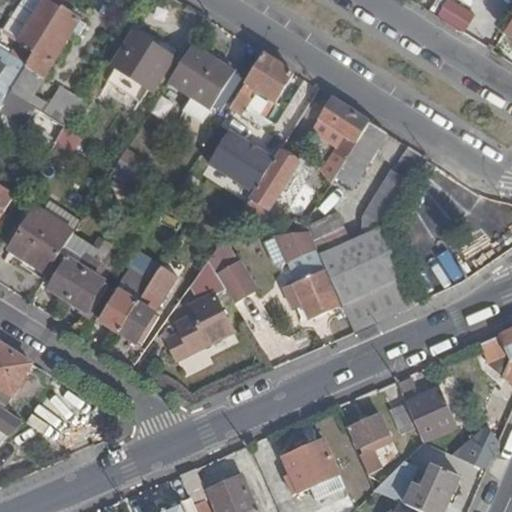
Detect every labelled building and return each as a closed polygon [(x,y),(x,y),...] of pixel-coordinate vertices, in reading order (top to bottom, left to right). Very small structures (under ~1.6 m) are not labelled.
[(47,0),(45,0),(11,54),(28,65),(63,9),(47,0)] [(47,0),(63,9),(68,0),(47,0)] [(469,33),(479,13),(452,0),(447,0),(439,18),(469,33)] [(82,21),(63,9),(28,65),(10,94),(65,128),(82,101),(60,88),(50,104),(35,95),(82,21)] [(113,69),(153,94),(177,57),(136,31),(113,69)] [(235,70),(193,44),(169,83),(209,106),(219,97),(235,70)] [(0,110),(10,94),(28,65),(11,54),(0,72),(0,110)] [(296,75),(269,58),(258,66),(231,108),(244,116),(254,100),(252,98),(256,90),(277,104),(296,75)] [(31,120),(59,137),(62,132),(65,128),(10,94),(0,110),(0,112),(26,129),(31,120)] [(345,164),(371,123),(355,113),(334,99),(320,120),(345,136),(338,148),(336,152),(341,155),(338,160),(345,164)] [(313,133),(338,148),(345,136),(320,120),(313,133)] [(389,134),(371,123),(345,164),(341,171),(337,177),(354,188),(389,134)] [(230,131),(210,163),(255,192),(275,161),(230,131)] [(77,141),(62,132),(59,137),(55,143),(70,152),(77,141)] [(70,152),(55,143),(50,153),(70,164),(76,155),(70,152)] [(384,229),(428,159),(410,147),(365,219),(366,237),(384,229)] [(306,165),(281,151),(275,161),(255,192),(243,211),(262,223),(269,211),(271,211),(296,171),(300,173),(306,165)] [(345,164),(338,160),(327,178),(332,185),(337,177),(341,171),(345,164)] [(132,168),(120,178),(133,186),(140,174),(132,168)] [(140,190),(147,178),(140,174),(133,186),(140,190)] [(0,221),(16,196),(0,186),(0,221)] [(11,252),(20,258),(62,225),(37,210),(11,252)] [(309,226),(313,235),(322,255),(351,243),(339,213),(309,226)] [(20,258),(48,275),(52,269),(61,255),(75,233),(62,225),(20,258)] [(329,273),(356,334),(417,307),(384,229),(366,237),(351,243),(322,255),(329,273)] [(326,274),(329,273),(322,255),(313,235),(278,238),(288,263),(291,263),(300,284),(286,290),(294,311),(303,306),(310,321),(339,307),(326,274)] [(52,269),(57,273),(66,259),(61,255),(52,269)] [(47,287),(70,301),(96,260),(89,256),(82,268),(66,259),(57,273),(47,287)] [(96,260),(70,301),(91,315),(109,284),(95,276),(103,264),(96,260)] [(210,260),(193,284),(202,302),(191,307),(195,316),(178,325),(183,334),(169,342),(180,363),(237,333),(217,296),(228,290),(219,275),(210,260)] [(228,290),(236,303),(257,290),(240,262),(219,275),(228,290)] [(140,304),(122,333),(143,346),(160,317),(157,315),(181,277),(164,266),(140,304)] [(99,320),(122,333),(140,304),(138,303),(149,285),(138,278),(127,296),(118,290),(99,320)] [(511,331),(480,346),(488,364),(505,357),(509,363),(502,379),(511,383),(511,331)] [(34,364),(0,342),(0,406),(6,411),(34,364)] [(439,389),(406,403),(406,404),(418,430),(424,443),(456,429),(439,389)] [(418,430),(406,404),(388,412),(400,437),(418,430)] [(0,445),(23,422),(6,411),(0,406),(0,445)] [(380,416),(348,429),(357,451),(358,451),(361,453),(361,457),(361,458),(368,475),(381,469),(374,451),(393,444),(380,416)] [(498,442),(486,424),(452,457),(485,472),(498,442)] [(323,442),(283,459),(291,477),(285,479),(292,496),(298,494),(323,483),(328,493),(343,486),(323,442)] [(415,484),(404,507),(416,511),(444,511),(460,477),(434,465),(423,488),(415,484)] [(195,470),(181,477),(191,501),(206,495),(195,470)] [(256,511),(241,477),(208,492),(216,511),(256,511)] [(196,511),(191,501),(170,510),(167,508),(162,508),(160,510),(159,511),(196,511)]
